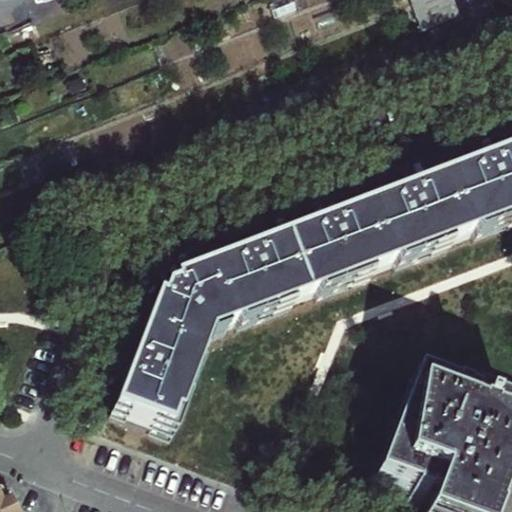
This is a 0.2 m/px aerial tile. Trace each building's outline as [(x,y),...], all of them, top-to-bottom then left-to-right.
[(445,0),(414,0),(405,4),(416,32),(425,28),(452,17),(445,0)] [(463,45),(452,17),(425,28),(435,57),(463,45)] [(463,45),(435,57),(440,71),(469,60),(463,45)] [(76,78),(62,84),(67,96),(81,90),(76,78)] [(511,219),(511,160),(468,177),(278,249),(176,287),(153,296),(143,322),(129,356),(113,399),(106,417),(158,436),(196,339),(511,219)] [(463,430),(510,449),(511,449),(511,390),(479,377),(464,410),(470,412),(463,430)] [(464,410),(406,386),(364,490),(417,511),(484,511),(510,449),(463,430),(470,412),(464,410)] [(484,511),(491,511),(501,491),(511,462),(511,449),(510,449),(484,511)]
